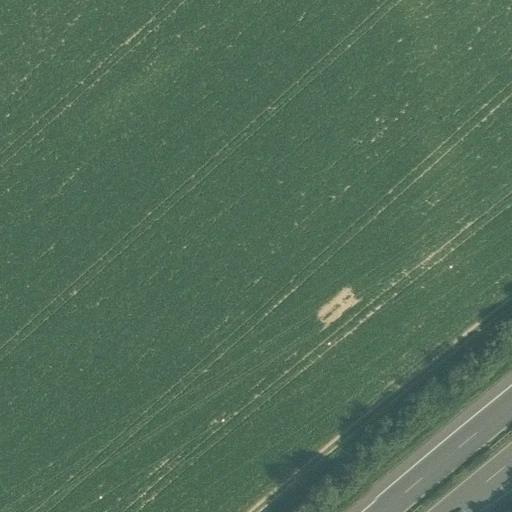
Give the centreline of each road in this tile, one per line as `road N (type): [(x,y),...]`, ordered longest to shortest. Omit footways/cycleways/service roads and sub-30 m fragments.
road 1 (track): [(262,511),(511,297)]
road 2 (motorway): [(511,407),(384,511)]
